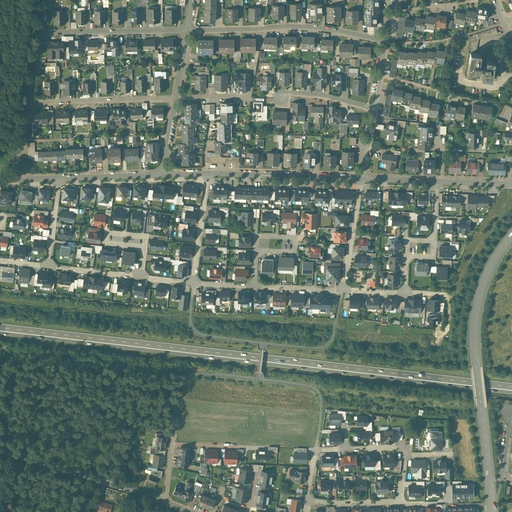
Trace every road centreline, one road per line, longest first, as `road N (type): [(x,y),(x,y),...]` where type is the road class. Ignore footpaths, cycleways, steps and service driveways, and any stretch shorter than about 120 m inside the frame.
road 1 (trunk): [(511,387),(0,326)]
road 2 (trunk): [(0,332),(511,392)]
road 3 (tertiary): [(492,511),(473,334),(481,287),(511,234)]
road 4 (residential): [(384,41),(302,25),(187,30)]
road 5 (residential): [(207,172),(361,178)]
road 6 (residential): [(175,98),(28,100)]
road 7 (residential): [(187,30),(40,32)]
road 8 (residential): [(163,500),(172,444),(242,447)]
